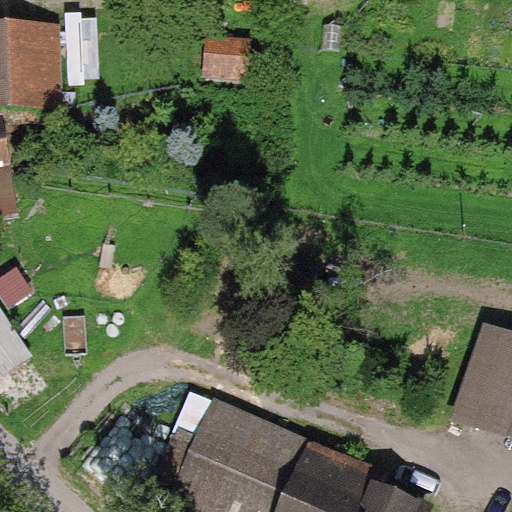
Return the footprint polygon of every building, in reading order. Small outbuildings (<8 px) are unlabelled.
[(58,37),(0,37),(0,111),(59,111),(58,37)] [(250,49),(209,46),(207,78),(248,80),(250,49)] [(0,173),(12,171),(3,127),(0,127),(0,173)] [(33,362),(0,311),(0,359),(11,376),(33,362)] [(511,354),(496,348),(469,425),(511,440),(511,354)] [(416,511),(367,490),(373,477),(212,407),(165,511),(416,511)]
